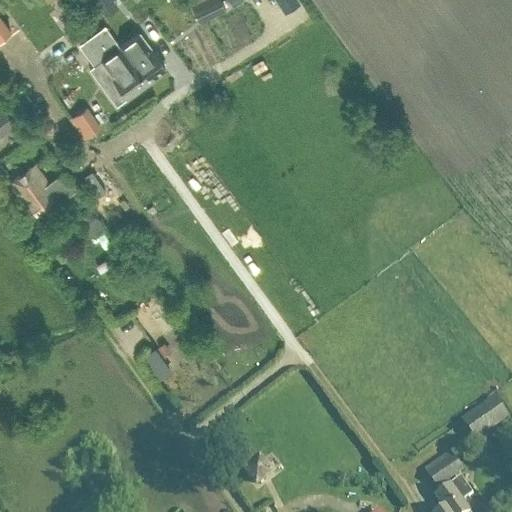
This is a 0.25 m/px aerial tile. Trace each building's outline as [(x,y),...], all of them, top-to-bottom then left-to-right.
[(51,0),(35,0),(16,11),(27,31),(59,13),(51,0)] [(196,0),(189,3),(199,20),(224,8),(220,0),(196,0)] [(0,34),(9,28),(0,16),(0,34)] [(148,82),(120,45),(121,45),(106,24),(80,44),(95,64),(102,59),(118,81),(107,89),(118,104),(129,95),(129,96),(130,96),(148,82)] [(121,45),(120,45),(148,82),(167,69),(154,52),(158,49),(154,44),(150,47),(139,31),(121,45)] [(0,104),(0,131),(13,121),(0,104)] [(85,107),(70,117),(85,140),(100,130),(85,107)] [(75,188),(62,170),(47,181),(34,164),(11,181),(36,217),(75,188)] [(90,200),(80,205),(92,226),(101,220),(90,200)] [(476,413),(461,424),(473,441),(506,418),(496,404),(478,416),(476,413)] [(451,459),(425,477),(435,491),(461,473),(451,459)] [(443,511),(467,511),(463,506),(473,499),(461,482),(435,500),(443,511)]
